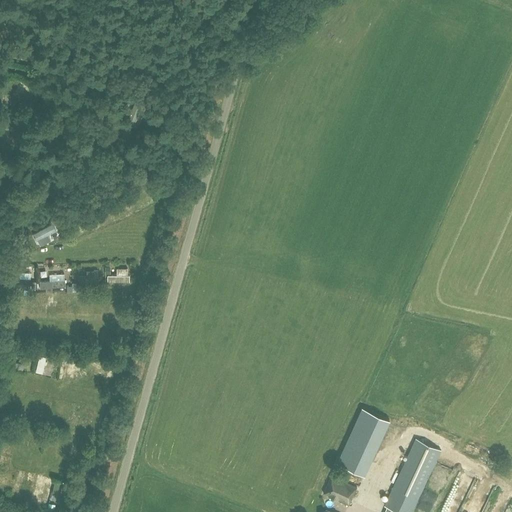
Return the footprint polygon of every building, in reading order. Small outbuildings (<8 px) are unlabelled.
[(23,48),(23,60),(38,60),(38,48),(23,48)] [(154,199),(145,180),(136,185),(145,202),(154,199)] [(134,207),(131,200),(120,205),(124,212),(134,207)] [(101,225),(106,223),(101,209),(96,211),(101,225)] [(89,228),(84,218),(73,225),(78,233),(89,228)] [(56,227),(52,219),(31,231),(35,239),(56,227)] [(57,227),(51,230),(55,239),(61,236),(57,227)] [(118,272),(109,273),(109,282),(130,281),(129,266),(118,267),(118,272)] [(65,273),(50,276),(53,289),(68,286),(65,273)] [(36,292),(36,313),(45,313),(46,293),(36,292)] [(108,296),(103,318),(109,319),(113,297),(108,296)] [(75,314),(75,299),(63,299),(63,314),(75,314)] [(23,322),(22,302),(15,302),(15,322),(23,322)] [(18,361),(18,346),(11,346),(11,369),(25,369),(26,361),(18,361)] [(44,372),(47,355),(41,354),(38,371),(44,372)] [(71,379),(71,358),(62,357),(62,379),(71,379)] [(339,458),(364,470),(390,415),(365,403),(339,458)] [(400,511),(411,511),(436,460),(441,449),(416,438),(384,504),(387,506),(400,511)] [(66,459),(70,458),(70,455),(77,454),(76,439),(65,439),(66,459)] [(59,452),(59,446),(51,446),(51,451),(45,452),(45,457),(51,457),(51,452),(59,452)] [(349,504),(357,487),(331,475),(323,493),(349,504)]
